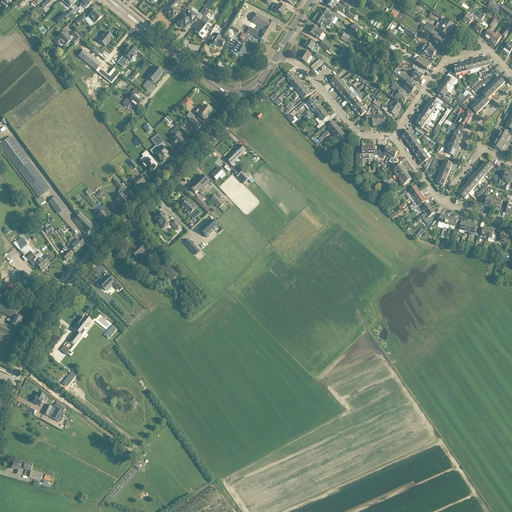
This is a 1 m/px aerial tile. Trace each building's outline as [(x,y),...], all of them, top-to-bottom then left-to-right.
[(80,6),(78,9),(82,12),(84,10),(87,8),(92,2),(89,0),(84,0),(82,3),(79,6),(80,6)] [(173,0),(164,9),(167,13),(173,19),(179,13),(176,10),(181,5),(175,0),(173,0)] [(214,2),(212,0),(209,0),(205,5),(209,8),(214,2)] [(336,3),(331,0),(328,0),(325,5),(332,10),(334,6),(343,12),(345,8),(340,5),(336,3)] [(343,2),(340,5),(345,8),(346,9),(349,11),(351,7),(343,2)] [(496,15),(499,12),(500,9),(491,2),(487,8),(496,15)] [(271,9),(282,15),(286,9),(279,4),(277,8),(273,6),(271,9)] [(508,18),(511,12),(503,6),(500,9),(499,12),(508,18)] [(185,29),(189,24),(191,25),(197,18),(190,12),(191,12),(186,8),(181,15),(183,17),(178,23),(185,29)] [(330,13),(323,9),(319,16),(327,21),(332,24),(336,17),(330,13)] [(87,17),(94,25),(103,17),(96,10),(87,17)] [(441,19),(443,16),(435,11),(433,14),(441,19)] [(196,30),(194,32),(198,35),(198,36),(202,39),(207,34),(206,33),(208,30),(205,27),(206,26),(204,24),(208,21),(206,18),(209,14),(206,12),(194,28),(196,30)] [(349,12),(347,15),(353,20),(356,16),(349,12)] [(479,12),(477,15),(476,17),(473,20),(476,22),(479,18),(482,14),(479,12)] [(249,27),(247,32),(261,40),(264,42),(275,24),(269,20),(269,21),(260,16),(256,13),(251,22),(259,27),(256,32),(249,27)] [(468,15),(462,23),(468,27),(473,20),(476,17),(473,15),(471,18),(468,15)] [(85,19),(83,16),(75,23),(78,26),(85,19)] [(327,21),(319,16),(315,23),(321,27),(321,26),(323,23),(332,29),(335,25),(332,24),(327,21)] [(373,17),(369,24),(377,29),(382,23),(373,17)] [(443,19),(440,25),(450,31),(453,26),(452,25),(452,24),(451,24),(443,19)] [(481,21),(474,31),(479,35),(485,28),(481,25),(483,22),(481,21)] [(424,25),(425,26),(433,31),(435,28),(426,22),(424,25)] [(436,30),(444,35),(445,36),(446,37),(450,31),(440,25),(438,24),(436,27),(437,29),(436,30)] [(352,25),(350,29),(349,31),(355,35),(358,29),(352,25)] [(404,32),(414,38),(417,34),(404,25),(402,29),(405,31),(404,32)] [(318,30),(312,26),(308,33),(319,40),(324,32),(318,29),(318,30)] [(433,31),(425,26),(426,26),(423,29),(431,34),(433,31)] [(489,42),(494,35),(491,33),(492,30),(490,29),(483,38),(489,42)] [(219,33),(216,31),(213,30),(210,35),(213,37),(208,44),(209,45),(209,46),(211,47),(212,46),(215,47),(216,45),(221,48),(225,41),(220,38),(220,37),(217,36),(219,33)] [(343,35),(340,39),(353,48),(357,42),(340,31),(339,33),(343,35)] [(66,32),(54,41),(58,46),(62,43),(65,46),(66,47),(69,45),(68,44),(71,41),(67,35),(68,34),(66,32)] [(75,45),(82,39),(75,32),(71,35),(75,39),(72,41),(75,45)] [(113,38),(106,32),(101,38),(100,36),(97,40),(99,41),(98,42),(105,47),(113,38)] [(432,42),(440,47),(444,41),(436,36),(433,35),(431,37),(434,39),(432,42)] [(498,38),(494,35),(489,42),(495,46),(502,37),(499,35),(498,38)] [(229,39),(226,45),(226,46),(227,45),(230,47),(232,44),(236,47),(236,49),(234,49),(232,52),(233,53),(236,55),(237,55),(241,57),(245,50),(246,51),(248,47),(245,45),(240,43),(240,44),(229,39)] [(319,47),(309,41),(305,47),(312,51),(314,48),(317,50),(319,47)] [(322,42),(319,46),(329,53),(332,49),(322,42)] [(424,45),(422,48),(424,49),(422,53),(422,54),(425,56),(425,55),(428,57),(429,56),(432,58),(436,52),(433,50),(433,49),(427,44),(426,46),(424,45)] [(511,45),(511,46),(508,44),(503,52),(508,56),(511,50),(511,45)] [(130,61),(131,60),(132,60),(132,61),(133,61),(134,61),(134,60),(135,60),(135,59),(135,58),(135,57),(134,57),(138,52),(137,52),(137,51),(135,49),(135,50),(131,47),(130,47),(128,49),(128,48),(124,53),(124,54),(123,55),(123,56),(117,63),(123,68),(126,64),(125,63),(128,60),(130,61)] [(84,50),(78,57),(96,71),(101,65),(84,50)] [(307,54),(302,51),(302,52),(303,53),(299,59),(306,63),(311,55),(308,53),(307,54)] [(416,55),(413,61),(416,63),(427,71),(428,69),(429,69),(429,68),(431,65),(416,55)] [(488,63),(488,60),(487,58),(481,60),(484,68),(489,66),(490,69),(494,68),(489,62),(488,63)] [(319,60),(311,68),(314,71),(324,63),(319,60)] [(485,72),(484,68),(481,60),(476,61),(478,69),(481,68),(482,72),(485,72)] [(419,72),(420,70),(414,65),(412,68),(416,71),(412,77),(419,82),(424,76),(419,72)] [(448,74),(455,79),(456,77),(456,75),(461,74),(459,65),(453,67),(454,70),(451,70),(448,74)] [(147,78),(149,80),(147,81),(152,85),(153,83),(154,84),(163,73),(156,67),(156,68),(147,78)] [(114,69),(107,77),(113,82),(120,74),(114,69)] [(286,74),(275,83),(277,85),(285,79),(285,78),(289,82),(295,77),(292,72),(288,75),(286,74)] [(446,80),(444,83),(453,89),(458,83),(457,80),(455,79),(448,74),(445,79),(446,80)] [(290,89),(293,87),(299,81),(295,77),(289,82),(291,85),(288,87),(290,89)] [(337,77),(330,82),(334,87),(341,81),(337,77)] [(505,83),(499,77),(495,82),(501,87),(505,83)] [(341,81),(334,87),(338,91),(344,86),(347,84),(343,79),(341,81)] [(294,93),(296,91),(303,86),(299,81),(293,87),(295,89),(292,91),(294,93)] [(368,85),(369,84),(365,81),(363,84),(364,85),(361,90),(364,92),(368,85)] [(404,88),(411,93),(416,87),(409,81),(404,88)] [(496,92),(501,87),(495,82),(491,86),(496,92)] [(347,84),(344,86),(338,91),(342,96),(348,90),(351,88),(347,83),(347,84)] [(444,83),(441,87),(447,92),(450,94),(453,89),(444,83)] [(295,99),(300,96),(308,89),(306,90),(303,86),(296,91),(294,93),(296,95),(294,97),(295,99)] [(450,94),(447,92),(441,87),(439,86),(436,91),(444,97),(446,95),(450,97),(452,95),(450,94)] [(496,92),(491,86),(486,90),(492,96),(496,92)] [(351,88),(348,90),(342,96),(345,100),(352,94),(355,92),(351,88)] [(127,99),(125,101),(125,102),(124,103),(128,106),(132,103),(134,105),(133,105),(137,108),(143,101),(137,96),(139,94),(133,89),(134,90),(132,93),(133,94),(131,96),(130,96),(127,99)] [(312,93),(308,89),(300,96),(304,100),(312,93)] [(382,91),(379,89),(373,96),(376,98),(380,93),(382,91)] [(486,90),(482,94),(488,100),(492,96),(486,90)] [(408,97),(400,91),(398,94),(395,91),(390,97),(397,102),(398,100),(404,104),(403,105),(408,97)] [(355,99),(352,94),(345,100),(349,104),(355,99)] [(490,102),(488,100),(482,94),(482,95),(483,96),(480,100),(485,106),(490,102)] [(357,97),(355,99),(349,104),(353,109),(359,103),(361,101),(357,97)] [(187,109),(192,102),(187,98),(181,105),(187,109)] [(279,98),(277,100),(274,102),(278,107),(283,102),(279,98)] [(305,106),(309,111),(318,103),(314,99),(306,104),(305,102),(298,108),(300,110),(305,106)] [(430,100),(428,103),(436,109),(439,104),(433,99),(431,101),(430,100)] [(481,110),(485,106),(480,100),(475,105),(481,110)] [(391,114),(395,116),(401,108),(393,101),(388,107),(389,109),(390,110),(389,111),(383,107),(382,109),(384,111),(389,117),(391,114)] [(312,115),(315,113),(321,108),(318,103),(309,111),(312,115)] [(363,107),(359,103),(353,109),(356,113),(363,107)] [(438,110),(436,109),(428,103),(429,104),(428,106),(427,105),(424,108),(432,114),(434,115),(438,110)] [(481,110),(475,105),(471,109),(476,115),(481,110)] [(203,107),(199,111),(197,109),(194,113),(199,117),(200,116),(205,121),(212,112),(210,110),(211,109),(207,106),(206,107),(204,106),(203,107)] [(367,112),(363,107),(356,113),(360,117),(367,112)] [(315,113),(319,118),(325,113),(321,108),(315,113)] [(429,119),(432,114),(424,108),(426,109),(422,114),(429,119)] [(458,114),(457,116),(468,123),(472,118),(466,115),(467,113),(463,111),(460,115),(458,114)] [(193,120),(195,117),(190,113),(186,117),(191,121),(186,127),(195,135),(201,127),(193,120)] [(322,123),(329,117),(325,113),(319,118),(316,121),(320,125),(322,123)] [(431,120),(429,119),(422,114),(421,116),(420,115),(418,118),(426,124),(427,121),(429,122),(431,120)] [(372,125),(385,125),(385,116),(372,116),(372,123),(372,125)] [(465,128),(468,123),(457,116),(458,117),(454,123),(459,126),(458,127),(452,124),(451,127),(463,132),(464,128),(465,128)] [(429,126),(426,124),(418,118),(419,119),(415,124),(422,129),(424,126),(427,129),(429,126)] [(149,123),(143,126),(148,134),(153,131),(149,123)] [(331,133),(338,127),(334,123),(327,128),(329,130),(321,137),(323,140),(329,134),(331,133)] [(449,136),(453,137),(461,141),(463,135),(462,134),(463,132),(451,127),(449,126),(448,129),(451,130),(449,136)] [(342,132),(338,127),(331,133),(335,137),(342,132)] [(175,138),(172,140),(173,141),(172,142),(176,146),(177,145),(180,149),(186,143),(179,137),(182,134),(176,128),(171,133),(175,138)] [(412,136),(409,131),(406,134),(404,132),(401,137),(403,141),(405,140),(405,141),(412,136)] [(511,137),(501,131),(498,137),(497,136),(494,142),(495,143),(492,147),(503,153),(511,137)] [(339,142),(346,137),(342,132),(335,137),(339,142)] [(158,135),(151,141),(159,150),(154,154),(158,159),(159,160),(162,163),(163,162),(163,163),(166,161),(165,160),(168,158),(166,156),(167,154),(159,144),(162,142),(158,135)] [(416,141),(412,136),(405,141),(409,146),(416,141)] [(11,137),(0,144),(0,147),(38,197),(49,189),(31,164),(11,137)] [(349,141),(346,137),(339,142),(343,147),(349,141)] [(458,146),(461,141),(453,137),(451,143),(458,146)] [(419,146),(416,141),(409,146),(412,150),(419,146)] [(445,147),(449,149),(458,153),(460,147),(458,146),(451,143),(448,142),(445,147)] [(225,159),(231,165),(237,159),(237,160),(239,158),(239,157),(245,151),(240,145),(233,152),(233,151),(225,159)] [(362,153),(359,153),(359,166),(363,166),(362,156),(366,155),(366,159),(368,159),(368,147),(368,145),(362,145),(362,147),(362,153)] [(382,146),(379,146),(379,157),(384,159),(386,155),(389,157),(393,149),(391,148),(392,147),(389,146),(388,147),(386,150),(384,149),(385,147),(382,146)] [(422,150),(419,146),(412,150),(415,155),(422,150)] [(368,159),(375,159),(375,163),(378,163),(378,156),(378,150),(374,150),(374,147),(368,147),(368,159)] [(398,152),(393,149),(389,157),(391,158),(389,162),(394,165),(398,162),(396,159),(394,158),(398,152)] [(456,158),(458,153),(449,149),(446,154),(439,151),(438,154),(449,159),(450,156),(456,158)] [(415,155),(419,160),(425,155),(422,150),(415,155)] [(154,166),(153,164),(155,162),(147,153),(143,156),(147,162),(143,164),(144,165),(143,166),(146,169),(147,168),(150,173),(153,171),(153,172),(157,169),(154,166)] [(429,160),(425,155),(419,160),(420,162),(419,164),(420,166),(422,165),(426,171),(428,169),(433,158),(432,157),(429,160)] [(137,167),(132,160),(128,163),(133,170),(137,167)] [(445,161),(443,167),(450,170),(452,164),(445,161)] [(486,162),(482,167),(488,172),(492,168),(486,162)] [(402,187),(412,180),(401,165),(392,172),(394,176),(395,175),(398,178),(397,179),(402,187)] [(448,176),(450,170),(443,167),(440,173),(448,176)] [(482,167),(478,171),(484,177),(488,172),(482,167)] [(218,169),(211,176),(216,181),(219,178),(224,173),(221,171),(218,169)] [(244,184),(251,178),(244,171),(237,177),(244,184)] [(478,171),(474,176),(480,181),(484,177),(478,171)] [(508,183),(511,172),(507,171),(507,173),(505,172),(505,173),(501,172),(499,180),(503,181),(503,180),(506,181),(505,183),(508,183)] [(448,176),(440,173),(438,178),(445,181),(448,176)] [(200,188),(207,181),(202,175),(201,176),(202,176),(195,182),(200,188)] [(474,176),(470,181),(476,186),(480,181),(474,176)] [(133,183),(139,189),(145,183),(139,177),(136,180),(133,177),(130,179),(133,183)] [(443,187),(445,181),(438,178),(436,184),(443,187)] [(470,181),(466,185),(472,191),(476,186),(470,181)] [(204,192),(200,188),(195,182),(189,188),(194,193),(197,191),(201,195),(204,192)] [(466,185),(462,190),(468,195),(472,191),(466,185)] [(409,200),(410,199),(420,192),(416,187),(406,195),(409,200)] [(99,199),(105,193),(102,190),(96,196),(99,199)] [(127,197),(121,190),(116,195),(118,197),(116,200),(117,201),(116,202),(118,204),(119,203),(123,207),(128,201),(125,198),(127,197)] [(468,195),(462,190),(458,194),(464,200),(468,195)] [(410,199),(413,204),(423,197),(420,192),(410,199)] [(405,196),(403,194),(397,198),(392,201),(395,204),(399,201),(399,200),(405,196)] [(488,206),(490,206),(493,197),(490,196),(489,198),(487,197),(487,196),(484,195),(483,197),(482,197),(481,198),(480,202),(485,204),(484,205),(485,205),(485,206),(488,207),(488,206)] [(219,208),(223,204),(215,196),(211,200),(219,208)] [(67,213),(55,197),(49,202),(60,218),(67,213)] [(206,205),(198,197),(195,200),(203,208),(206,205)] [(425,200),(423,197),(413,204),(412,204),(416,209),(421,206),(428,200),(427,198),(425,200)] [(502,203),(505,204),(506,201),(503,201),(502,202),(500,201),(500,199),(498,198),(495,208),(500,209),(502,203)] [(187,201),(180,208),(189,216),(193,212),(197,216),(200,213),(187,201)] [(423,211),(425,214),(432,209),(428,204),(423,208),(421,206),(416,209),(413,211),(415,213),(416,212),(418,215),(423,211)] [(103,207),(94,215),(104,225),(110,219),(107,217),(110,214),(103,207)] [(432,209),(425,214),(427,217),(423,219),(426,224),(431,220),(429,218),(435,214),(432,209)] [(158,223),(164,229),(168,225),(167,223),(170,221),(161,212),(156,218),(159,222),(158,223)] [(74,220),(87,233),(93,228),(80,214),(74,220)] [(443,229),(444,225),(447,217),(441,215),(439,221),(436,221),(432,226),(443,229)] [(456,228),(458,220),(452,218),(450,226),(456,228)] [(199,230),(206,238),(217,228),(210,220),(199,230)] [(174,221),(171,224),(176,229),(179,226),(181,228),(174,221)] [(459,230),(464,232),(467,222),(465,222),(464,223),(461,223),(458,222),(456,231),(459,231),(459,230)] [(473,224),(472,224),(469,235),(472,236),(472,234),(475,235),(475,236),(478,237),(478,234),(475,233),(477,227),(472,226),(473,224)] [(479,233),(478,234),(478,237),(481,238),(481,237),(484,237),(483,239),(486,240),(488,230),(489,228),(485,227),(485,228),(483,228),(482,234),(479,233)] [(494,232),(488,230),(486,240),(488,241),(489,239),(491,240),(491,241),(494,241),(495,239),(492,238),(494,232)] [(506,244),(509,234),(502,232),(499,242),(502,243),(502,242),(506,244)] [(67,245),(75,253),(84,244),(77,236),(74,238),(72,238),(69,240),(69,241),(70,242),(67,245)] [(188,240),(185,243),(195,255),(199,252),(188,240)] [(134,250),(131,253),(137,259),(147,249),(142,243),(134,250)] [(61,256),(66,261),(73,255),(71,253),(72,252),(69,248),(68,250),(62,245),(59,248),(64,253),(61,256)] [(24,256),(29,261),(34,256),(29,251),(24,256)] [(34,263),(36,264),(42,271),(43,271),(45,269),(45,268),(44,267),(46,265),(47,266),(50,264),(40,253),(35,257),(38,260),(34,263)] [(178,273),(160,254),(152,261),(170,280),(178,273)] [(13,267),(8,273),(10,276),(16,270),(13,267)] [(107,277),(98,285),(104,291),(111,284),(116,289),(120,285),(111,276),(109,279),(107,277)] [(10,282),(6,285),(14,293),(17,290),(10,282)] [(16,316),(18,311),(1,303),(0,305),(0,311),(14,318),(10,325),(18,329),(23,319),(16,316)] [(91,322),(85,317),(74,330),(76,331),(69,341),(70,342),(69,342),(74,346),(85,332),(84,331),(91,322)] [(61,319),(57,325),(67,332),(71,326),(61,319)] [(0,337),(9,342),(14,331),(0,324),(0,337)] [(105,336),(110,339),(117,330),(113,326),(105,336)] [(70,351),(64,346),(60,351),(66,356),(70,351)] [(32,403),(40,406),(45,396),(39,393),(37,397),(35,396),(32,403)] [(63,412),(65,408),(58,403),(55,407),(63,412)] [(47,405),(43,414),(51,418),(55,409),(47,405)] [(58,422),(62,412),(56,409),(52,418),(58,422)] [(15,474),(19,475),(21,463),(13,462),(12,469),(16,470),(15,474)] [(42,474),(31,471),(29,471),(28,474),(30,475),(29,478),(40,481),(42,474)]
